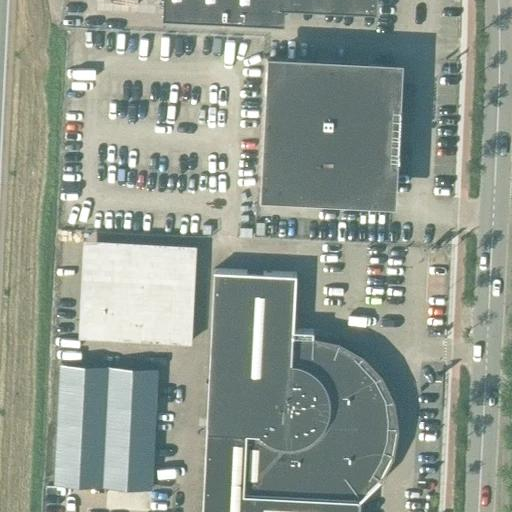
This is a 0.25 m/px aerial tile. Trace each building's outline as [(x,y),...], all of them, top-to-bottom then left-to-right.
[(379,10),(378,0),(164,0),(163,15),(280,21),(280,20),(285,21),(286,5),(379,10)] [(390,195),(392,143),(399,143),(401,118),(394,118),(396,66),(342,63),(342,64),(268,60),(261,188),(390,195)] [(190,342),(192,342),(197,245),(100,240),(84,239),(80,335),(190,342)] [(202,511),(359,511),(360,498),(361,497),(363,502),(384,481),(398,455),(403,426),(399,397),(386,371),(366,350),(341,336),(313,330),(294,329),(296,273),(214,269),(202,511)] [(61,363),(55,484),(152,489),(157,367),(61,363)]
